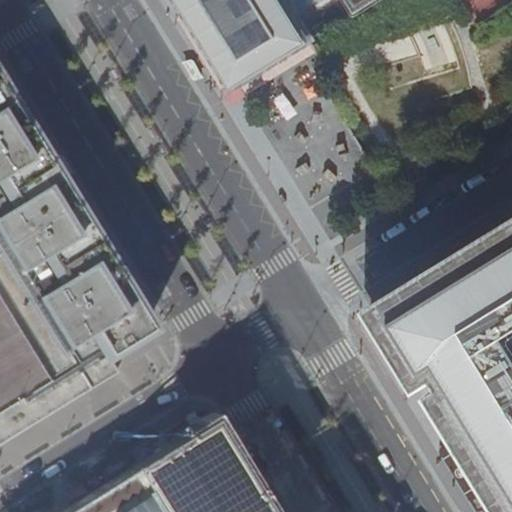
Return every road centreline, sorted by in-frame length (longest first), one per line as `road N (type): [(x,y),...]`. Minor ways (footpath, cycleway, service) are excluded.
road 1 (tertiary): [(0,2),(216,359)]
road 2 (tertiary): [(297,309),(108,0)]
road 3 (residential): [(216,359),(0,496)]
road 4 (residential): [(511,174),(297,309)]
road 5 (tertiary): [(422,511),(297,309)]
